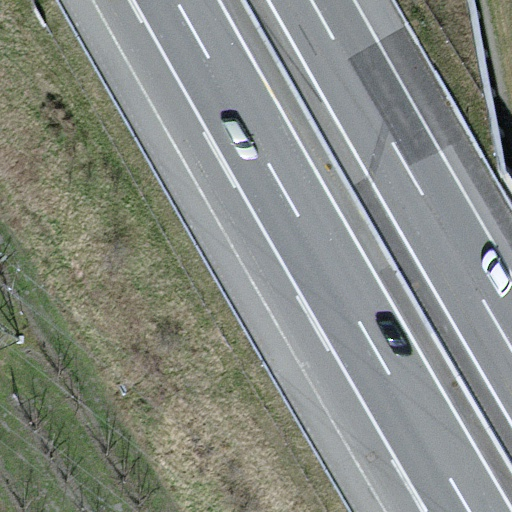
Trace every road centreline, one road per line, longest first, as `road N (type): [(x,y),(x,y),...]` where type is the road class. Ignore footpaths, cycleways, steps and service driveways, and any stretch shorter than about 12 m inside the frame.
road 1 (motorway): [(175,0),(470,511)]
road 2 (motorway): [(511,350),(313,0)]
